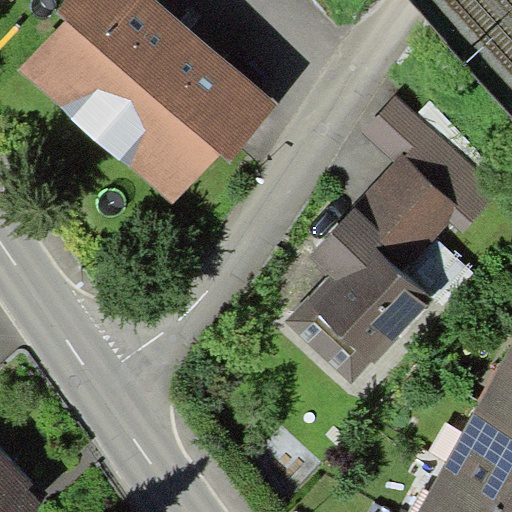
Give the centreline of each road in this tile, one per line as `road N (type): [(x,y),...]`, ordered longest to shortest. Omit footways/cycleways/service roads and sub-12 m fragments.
road 1 (residential): [(406,0),(116,414)]
road 2 (tertiary): [(0,246),(116,414)]
road 3 (tertiary): [(116,414),(187,511)]
